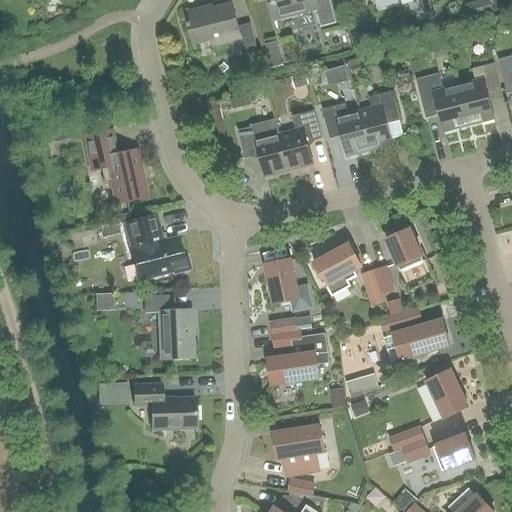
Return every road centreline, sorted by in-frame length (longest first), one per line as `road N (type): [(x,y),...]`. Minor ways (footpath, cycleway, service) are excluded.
road 1 (residential): [(219,511),(237,419),(228,262),(234,226)]
road 2 (residential): [(234,226),(176,162),(145,42),(163,0)]
road 3 (residential): [(234,226),(465,169)]
road 4 (unclassified): [(60,511),(0,281)]
road 5 (residential): [(511,345),(465,169)]
